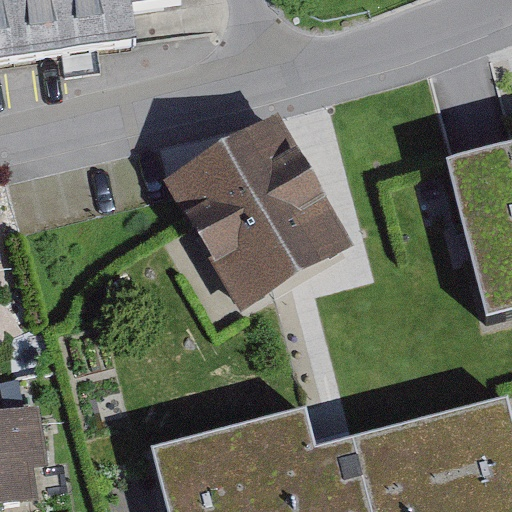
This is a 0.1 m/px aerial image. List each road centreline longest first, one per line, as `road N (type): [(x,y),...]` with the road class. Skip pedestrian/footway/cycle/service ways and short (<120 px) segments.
road 1 (residential): [(0,140),(270,77)]
road 2 (residential): [(270,77),(507,0)]
